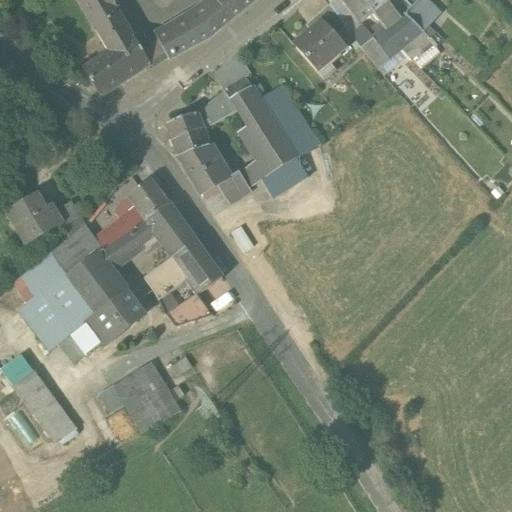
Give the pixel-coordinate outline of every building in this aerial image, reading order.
[(110,0),(77,0),(95,30),(119,15),(110,0)] [(216,0),(196,16),(157,41),(168,61),(209,38),(254,0),(216,0)] [(373,16),(360,0),(337,0),(354,21),(364,23),(373,16)] [(386,0),(360,0),(373,16),(385,31),(400,18),(388,4),(389,3),(386,0)] [(402,0),(386,0),(389,3),(388,4),(400,18),(404,16),(411,8),(402,0)] [(322,24),(323,23),(333,36),(343,27),(329,7),(317,18),(322,24)] [(151,67),(119,15),(95,30),(109,54),(82,72),(101,99),(151,67)] [(404,16),(400,18),(385,31),(372,43),(359,30),(350,37),(361,51),(383,78),(391,70),(386,64),(423,33),(404,16)] [(322,24),(294,48),(317,74),(345,49),(333,36),(323,23),(322,24)] [(245,79),(233,60),(213,76),(223,92),(245,79)] [(245,79),(223,92),(226,95),(230,102),(251,89),(245,79)] [(282,87),(260,101),(297,161),(319,147),(282,87)] [(256,95),(251,89),(230,102),(237,113),(248,129),(242,133),(269,178),(297,161),(260,101),(256,95)] [(193,116),(166,126),(172,143),(203,132),(203,131),(237,113),(233,106),(230,102),(226,95),(204,112),(192,115),(193,116)] [(203,132),(172,143),(179,160),(202,198),(218,189),(229,182),(229,180),(209,148),(203,132)] [(239,174),(229,180),(229,182),(218,189),(230,207),(251,195),(255,202),(256,201),(239,174)] [(168,206),(150,182),(128,196),(137,208),(119,221),(124,227),(129,235),(147,223),(147,222),(147,221),(168,206)] [(52,207),(45,211),(36,195),(9,211),(29,245),(61,225),(63,224),(56,214),(52,207)] [(71,206),(56,214),(63,224),(61,225),(70,239),(84,227),(71,206)] [(195,243),(168,206),(147,221),(147,222),(147,223),(157,235),(174,258),(195,243)] [(157,235),(147,223),(129,235),(104,252),(98,257),(109,272),(157,235)] [(70,239),(65,244),(65,243),(51,255),(66,279),(98,257),(104,252),(95,239),(85,226),(84,227),(70,239)] [(104,232),(95,239),(104,252),(129,235),(124,227),(109,238),(104,232)] [(174,258),(145,280),(155,295),(159,302),(186,283),(195,296),(196,295),(197,296),(222,280),(195,243),(174,258)] [(51,255),(13,285),(27,306),(39,297),(66,279),(51,255)] [(98,257),(66,279),(95,316),(126,295),(109,272),(98,257)] [(95,316),(66,279),(39,297),(69,338),(70,338),(87,326),(96,318),(95,316)] [(226,284),(208,297),(214,304),(231,291),(226,284)] [(126,295),(95,316),(96,318),(87,326),(102,346),(111,339),(112,341),(123,332),(122,331),(142,316),(126,295)] [(212,318),(197,296),(196,295),(195,296),(166,316),(175,331),(212,318)] [(69,338),(39,297),(27,306),(57,347),(69,338)] [(57,347),(27,306),(19,313),(49,353),(57,347)] [(102,346),(87,326),(70,338),(84,358),(85,357),(86,358),(102,346)] [(180,413),(151,365),(114,387),(142,435),(180,413)] [(34,374),(12,387),(34,416),(55,403),(34,374)] [(55,403),(34,416),(43,428),(64,415),(55,403)] [(64,415),(43,428),(55,444),(76,431),(64,415)]
